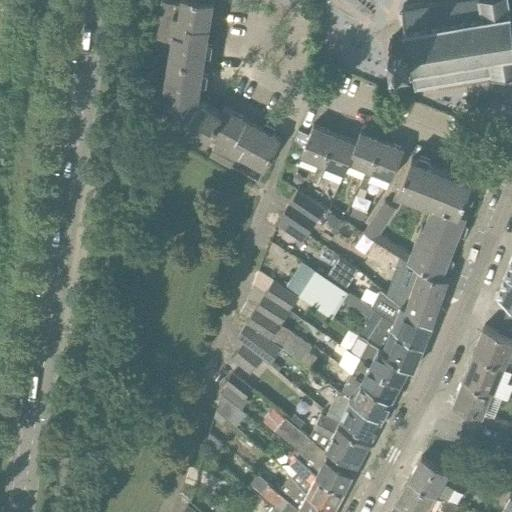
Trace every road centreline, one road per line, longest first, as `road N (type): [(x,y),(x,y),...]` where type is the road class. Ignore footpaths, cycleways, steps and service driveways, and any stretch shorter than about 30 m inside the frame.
road 1 (tertiary): [(20,511),(99,0)]
road 2 (residential): [(163,511),(307,97)]
road 3 (residential): [(415,416),(511,183)]
road 4 (residential): [(307,97),(511,174)]
